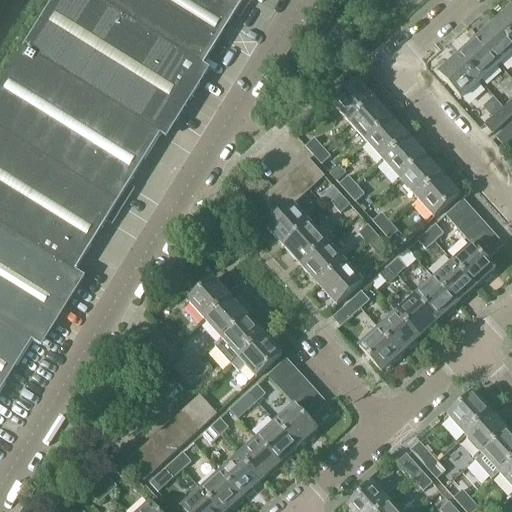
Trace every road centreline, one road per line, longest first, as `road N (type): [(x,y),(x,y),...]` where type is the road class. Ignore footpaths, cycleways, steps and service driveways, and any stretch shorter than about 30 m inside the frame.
road 1 (unclassified): [(0,472),(298,0)]
road 2 (residential): [(511,203),(397,68),(472,0)]
road 3 (residential): [(296,507),(387,425)]
